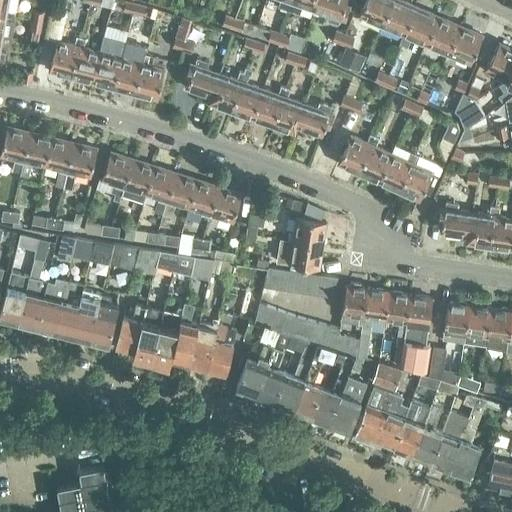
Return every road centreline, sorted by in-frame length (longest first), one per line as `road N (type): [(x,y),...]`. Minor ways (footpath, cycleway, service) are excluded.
road 1 (residential): [(511,290),(414,276),(327,198),(162,139),(0,99)]
road 2 (residential): [(0,382),(96,385),(461,511)]
